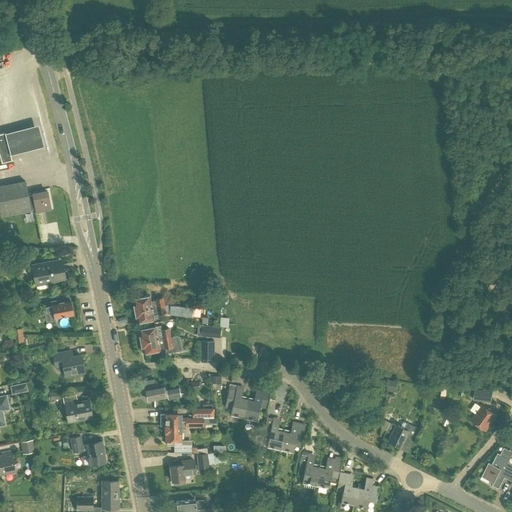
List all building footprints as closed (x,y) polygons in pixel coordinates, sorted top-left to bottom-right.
[(0,133),(0,156),(2,163),(12,160),(5,133),(0,133)] [(25,181),(0,185),(0,213),(1,217),(31,211),(31,210),(34,210),(35,212),(36,212),(51,209),(50,206),(47,191),(33,194),(33,195),(28,196),(25,181)] [(35,282),(47,280),(47,283),(65,279),(62,262),(49,265),(49,262),(32,265),(35,282)] [(206,303),(207,294),(178,292),(177,301),(198,302),(206,303)] [(155,301),(150,302),(149,296),(133,299),(134,305),(133,305),(135,311),(165,305),(163,297),(154,299),(155,301)] [(52,303),(45,304),(46,311),(53,310),(55,318),(56,318),(72,315),(72,313),(73,312),(72,308),(71,307),(70,301),(59,303),(59,300),(52,302),(52,303)] [(165,305),(135,311),(136,317),(136,316),(138,322),(154,319),(152,313),(157,312),(157,314),(166,313),(171,312),(170,307),(165,308),(165,305)] [(220,338),(220,337),(220,327),(201,325),(200,336),(220,338)] [(14,327),(16,341),(23,340),(22,326),(14,327)] [(140,342),(171,336),(169,328),(161,330),(160,326),(139,330),(140,335),(139,336),(138,336),(139,340),(140,341),(140,342)] [(159,350),(159,349),(164,349),(165,349),(166,354),(182,351),(180,337),(176,336),(171,337),(171,336),(140,342),(142,348),(142,347),(143,353),(159,350)] [(205,353),(205,359),(214,359),(214,353),(214,341),(206,341),(206,346),(205,353)] [(54,366),(63,365),(65,376),(84,372),(80,355),(68,358),(67,351),(52,354),(54,366)] [(212,376),(211,384),(221,384),(221,376),(212,376)] [(155,386),(154,380),(144,382),(146,387),(145,387),(146,389),(144,390),(145,394),(147,395),(148,401),(167,397),(168,399),(181,397),(178,384),(162,387),(162,384),(155,386)] [(12,394),(28,391),(26,382),(10,386),(12,394)] [(388,390),(388,392),(395,393),(395,391),(396,383),(389,382),(388,390)] [(243,419),(248,398),(242,396),(243,387),(231,385),(226,406),(232,407),(230,416),(243,419)] [(469,397),(469,388),(462,387),(461,396),(469,397)] [(491,402),(493,391),(475,389),(473,400),(491,402)] [(248,398),(243,419),(256,421),(259,408),(265,409),(269,393),(256,390),(254,399),(248,398)] [(0,425),(5,425),(2,410),(9,409),(6,395),(0,396),(0,425)] [(64,406),(66,406),(69,421),(92,416),(89,401),(77,403),(76,395),(62,397),(64,406)] [(486,432),(497,416),(482,406),(471,421),(486,432)] [(189,410),(189,419),(212,419),(212,410),(189,410)] [(181,424),(181,419),(175,419),(175,415),(160,415),(160,426),(166,426),(166,427),(165,427),(175,427),(175,424),(181,424)] [(279,450),(283,430),(277,428),(279,419),(273,418),(272,419),(267,418),(262,439),(268,440),(266,447),(279,450)] [(212,424),(212,419),(189,419),(181,419),(181,424),(175,424),(175,427),(165,427),(165,433),(166,433),(166,441),(166,446),(174,446),(174,453),(189,453),(190,453),(208,454),(207,448),(197,449),(197,447),(192,447),(192,440),(181,440),(181,428),(185,428),(203,427),(203,424),(212,424)] [(404,429),(395,425),(382,419),(381,428),(391,433),(388,441),(400,447),(405,437),(412,441),(418,429),(406,423),(404,429)] [(283,430),(279,450),(292,453),(294,446),(300,448),(305,425),(292,422),(290,431),(283,430)] [(101,441),(86,444),(86,445),(82,445),(80,436),(70,438),(73,452),(83,450),(83,449),(87,448),(90,464),(105,461),(101,441)] [(22,454),(35,452),(33,440),(20,442),(22,454)] [(1,453),(2,456),(0,456),(0,473),(15,471),(10,451),(1,453)] [(208,454),(196,453),(198,469),(209,468),(209,465),(215,464),(213,455),(213,453),(208,454)] [(314,486),(319,466),(312,464),(314,455),(302,453),(297,475),(303,476),(301,483),(314,486)] [(511,481),(511,479),(511,464),(508,463),(510,460),(501,455),(497,453),(492,465),(488,463),(481,477),(493,483),(492,486),(498,489),(504,478),(511,481)] [(327,489),(329,482),(336,484),(341,462),(342,458),(335,457),(334,459),(327,458),(325,467),(319,466),(314,486),(327,489)] [(182,465),(170,466),(172,482),(173,482),(173,485),(185,483),(185,480),(184,474),(194,472),(193,460),(191,460),(182,461),(182,465)] [(340,472),(336,491),(342,493),(340,504),(353,507),(357,485),(350,484),(352,474),(346,473),(340,472)] [(357,485),(353,507),(366,509),(367,501),(376,502),(379,486),(371,485),(372,480),(365,478),(363,487),(357,485)] [(102,481),(101,508),(118,508),(118,481),(102,481)] [(216,491),(216,492),(215,495),(215,502),(229,503),(230,510),(239,509),(238,500),(238,499),(241,499),(241,495),(238,495),(229,495),(229,494),(216,491)] [(76,496),(76,511),(90,511),(89,511),(98,511),(99,507),(93,507),(93,496),(76,496)] [(195,501),(195,499),(176,501),(176,503),(175,504),(175,508),(177,509),(176,511),(206,511),(206,508),(205,508),(205,501),(203,500),(195,501)]
